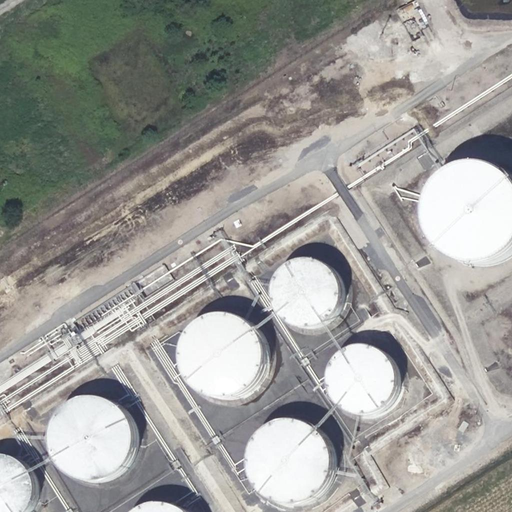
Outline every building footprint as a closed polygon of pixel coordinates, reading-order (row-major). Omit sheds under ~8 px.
[(427,187),(424,191),(420,201),(417,213),(417,221),(418,227),(420,235),(423,241),(426,246),(429,251),(433,255),(440,260),(451,266),(456,267),(464,268),(471,268),(479,267),(487,265),(493,262),(505,254),(510,246),(511,243),(511,191),(508,186),(504,181),(497,175),(489,171),(483,169),(474,167),(462,167),(452,169),(449,170),(445,172),(440,175),(436,178),(432,181),(427,187)] [(305,263),(289,262),(275,269),(265,281),(261,297),(264,312),(274,325),(288,332),(304,332),(319,325),(329,313),(333,297),(329,282),(319,269),(305,263)] [(173,349),(172,368),(180,385),(194,398),(211,404),(230,402),(246,393),(257,378),(261,360),(257,342),(247,326),(230,317),(212,315),(194,320),(180,333),(173,349)] [(383,395),(387,379),(383,364),(373,351),(359,344),(343,344),(329,351),(319,363),(315,379),(318,394),(328,407),(342,414),(358,414),(373,407),(383,395)] [(133,456),(137,439),(133,421),(123,406),(107,397),(89,395),(72,400),(58,412),(51,429),(51,447),(58,464),(71,476),(88,482),(106,480),(122,471),(133,456)] [(252,436),(244,453),(244,471),(251,488),(265,500),(282,505),(299,504),(315,495),(326,480),(330,463),(327,445),(316,430),(300,421),(283,419),(265,424),(252,436)] [(27,511),(32,506),(36,490),(32,475),(22,462),(8,455),(0,454),(0,511),(27,511)] [(193,511),(191,508),(175,498),(157,496),(139,502),(127,511),(193,511)]
